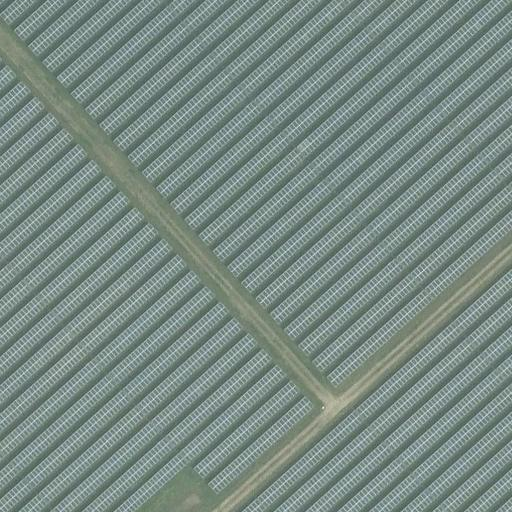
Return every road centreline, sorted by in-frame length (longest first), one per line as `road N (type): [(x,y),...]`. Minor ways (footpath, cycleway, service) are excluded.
road 1 (track): [(333,409),(0,37)]
road 2 (track): [(220,511),(511,249)]
